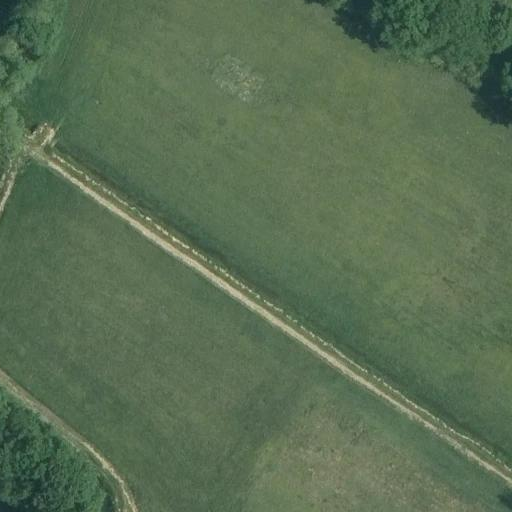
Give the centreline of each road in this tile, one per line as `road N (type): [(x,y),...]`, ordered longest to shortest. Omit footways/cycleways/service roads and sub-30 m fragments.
road 1 (track): [(511,476),(0,136)]
road 2 (track): [(133,511),(102,460),(0,377)]
